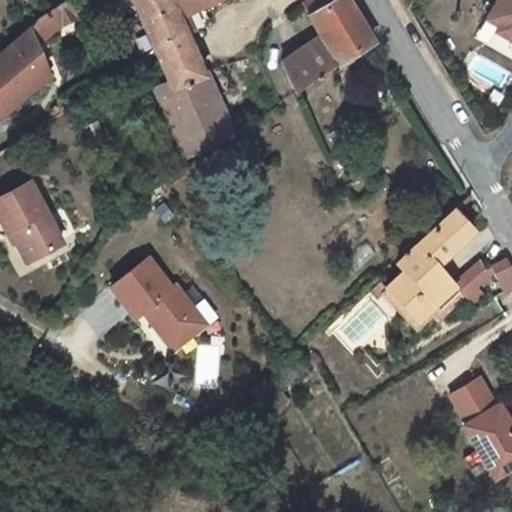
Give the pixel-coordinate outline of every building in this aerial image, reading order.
[(70,0),(66,0),(56,6),(63,25),(62,25),(63,26),(79,17),(70,0)] [(130,0),(152,47),(185,32),(178,17),(202,6),(214,0),(130,0)] [(295,93),(373,40),(361,21),(355,17),(344,0),(335,0),(309,15),(321,35),(281,62),(295,93)] [(309,15),(335,0),(307,0),(302,3),(309,15)] [(511,0),(496,0),(486,19),(498,26),(495,31),(510,40),(511,36),(511,0)] [(38,18),(29,29),(0,53),(0,114),(1,116),(48,76),(36,47),(62,25),(63,25),(56,6),(38,18)] [(178,17),(185,32),(186,34),(209,23),(202,6),(178,17)] [(186,34),(185,32),(152,47),(167,81),(170,89),(207,74),(206,72),(204,73),(186,34)] [(233,133),(207,74),(170,89),(167,81),(153,87),(184,155),(233,133)] [(53,114),(57,117),(61,114),(62,111),(63,109),(58,107),(56,107),(55,108),(54,108),(53,109),(53,110),(53,111),(53,112),(53,113),(53,114)] [(356,164),(348,170),(354,180),(363,174),(356,164)] [(62,242),(30,180),(0,195),(0,218),(6,231),(9,229),(26,261),(62,242)] [(436,266),(467,233),(453,209),(417,243),(436,266)] [(451,284),(436,266),(417,243),(396,263),(403,270),(385,287),(380,282),(370,292),(376,298),(383,292),(382,291),(386,288),(400,303),(398,305),(414,323),(434,304),(437,308),(439,310),(459,291),(451,284)] [(148,257),(109,286),(133,317),(145,309),(150,316),(150,317),(149,321),(169,347),(174,348),(204,325),(194,309),(175,285),(171,288),(148,257)] [(471,282),(492,269),(491,266),(484,269),(480,259),(451,284),(459,291),(471,282)] [(511,287),(511,270),(506,259),(491,266),(492,269),(493,271),(503,292),(511,287)] [(492,269),(471,282),(474,286),(493,271),(492,269)] [(474,286),(471,282),(459,291),(463,296),(471,304),(482,295),(474,286)] [(463,296),(459,291),(439,310),(443,314),(463,296)] [(203,302),(194,309),(204,325),(214,317),(203,302)] [(434,304),(414,323),(417,327),(437,308),(434,304)] [(495,477),(511,466),(511,427),(498,405),(496,406),(480,378),(449,396),(466,424),(464,425),(495,477)]
